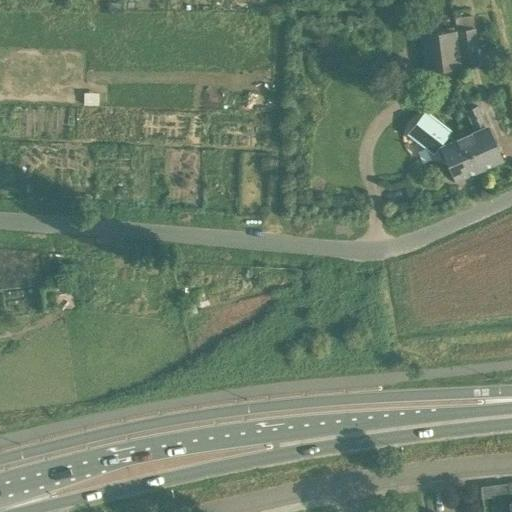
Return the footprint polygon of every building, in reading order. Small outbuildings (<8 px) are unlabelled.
[(473,16),(455,18),(461,67),(479,65),(473,16)] [(424,71),(459,67),(455,31),(420,35),(424,71)] [(406,132),(434,152),(452,126),(424,106),(406,132)] [(476,132),(464,137),(478,169),(501,159),(487,127),(486,127),(477,106),(467,110),(476,132)] [(478,169),(464,137),(441,147),(455,179),(478,169)] [(507,483),(497,484),(498,495),(508,494),(507,483)]
